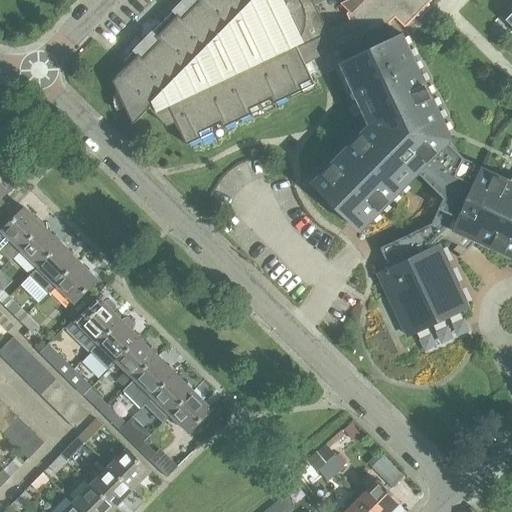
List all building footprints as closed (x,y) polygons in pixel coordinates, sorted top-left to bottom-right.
[(113,80),(112,81),(133,124),(149,108),(167,126),(176,122),(186,145),(202,137),(199,132),(221,122),(223,127),(252,113),(250,108),(271,98),(274,103),(303,89),(301,84),(312,79),(305,64),(336,50),(342,62),(395,38),(388,23),(363,34),(355,16),(350,19),(327,30),(315,5),(312,0),(184,0),(123,62),(127,66),(113,80)] [(360,0),(347,13),(350,19),(355,16),(363,34),(388,23),(394,17),(404,27),(430,0),(360,0)] [(367,125),(309,185),(360,233),(418,174),(442,197),(433,223),(380,247),(388,267),(376,273),(405,336),(470,307),(440,242),(435,244),(434,242),(441,237),(467,249),(475,242),(511,259),(511,181),(480,167),(463,159),(447,146),(453,141),(402,34),(395,38),(342,62),(340,63),(367,125)] [(2,229),(0,231),(0,252),(1,253),(10,262),(22,249),(20,247),(43,224),(25,206),(2,229)] [(43,224),(20,247),(22,249),(38,265),(61,242),(43,224)] [(40,267),(30,276),(46,293),(50,288),(56,283),(79,260),(61,242),(38,265),(40,267)] [(79,260),(56,283),(75,301),(97,278),(79,260)] [(0,282),(3,286),(13,277),(3,266),(0,268),(0,282)] [(20,320),(26,313),(9,296),(3,303),(20,320)] [(88,306),(67,328),(91,352),(99,344),(122,320),(113,311),(115,309),(116,305),(110,300),(107,300),(104,302),(94,312),(88,306)] [(0,312),(0,325),(7,332),(8,331),(13,325),(0,312)] [(20,320),(33,333),(39,326),(26,313),(20,320)] [(99,344),(91,352),(109,370),(117,362),(116,361),(140,338),(131,329),(133,326),(134,323),(128,317),(125,318),(123,320),(122,320),(99,344)] [(0,352),(7,360),(22,345),(13,336),(0,349),(0,352)] [(140,338),(116,361),(117,362),(126,370),(117,379),(126,388),(134,379),(158,356),(140,338)] [(16,369),(31,354),(22,345),(7,360),(16,369)] [(65,377),(72,370),(48,345),(40,352),(65,377)] [(24,377),(39,362),(31,354),(16,369),(24,377)] [(126,388),(122,391),(141,409),(145,405),(152,397),(176,373),(158,356),(134,379),(126,388)] [(33,386),(48,371),(39,362),(24,377),(33,386)] [(83,395),(90,388),(72,370),(65,377),(83,395)] [(42,394),(56,379),(48,371),(33,386),(42,394)] [(152,397),(145,405),(162,423),(170,415),(170,414),(193,391),(176,373),(152,397)] [(56,379),(42,394),(50,403),(65,388),(56,379)] [(59,411),(74,397),(65,388),(50,403),(59,411)] [(90,388),(83,395),(95,406),(102,400),(90,388)] [(193,391),(170,414),(170,415),(188,433),(211,409),(193,391)] [(67,420),(82,405),(74,397),(59,411),(67,420)] [(0,419),(11,408),(2,400),(0,401),(0,419)] [(82,405),(67,420),(76,428),(90,413),(82,405)] [(113,424),(120,417),(108,406),(102,413),(113,424)] [(0,429),(4,433),(19,417),(11,408),(0,419),(0,429)] [(12,441),(28,425),(19,417),(4,433),(12,441)] [(93,438),(104,426),(96,418),(85,430),(93,438)] [(119,430),(132,442),(138,435),(126,423),(119,430)] [(21,450),(37,434),(28,425),(12,441),(21,450)] [(37,434),(21,450),(29,458),(45,442),(37,434)] [(74,455),(84,444),(78,437),(66,449),(74,455)] [(149,460),(156,452),(144,441),(137,448),(149,460)] [(107,467),(131,490),(150,472),(126,448),(107,467)] [(10,477),(25,462),(18,455),(3,470),(10,477)] [(56,473),(67,462),(61,455),(49,466),(56,473)] [(334,456),(326,462),(336,473),(344,467),(335,455),(334,456)] [(327,480),(336,473),(326,462),(318,469),(327,480)] [(90,484),(114,508),(131,490),(107,467),(90,484)] [(38,491),(49,479),(43,473),(31,485),(38,491)] [(359,497),(373,511),(390,511),(400,502),(377,479),(368,488),(363,483),(356,490),(361,495),(359,497)] [(81,511),(109,511),(114,508),(90,484),(72,503),(81,511)] [(275,503),(281,511),(287,511),(303,500),(294,489),(275,503)] [(20,509),(33,496),(25,490),(14,502),(20,509)] [(373,511),(359,497),(356,500),(351,495),(345,501),(350,506),(344,511),(373,511)] [(62,511),(81,511),(72,503),(62,511)] [(281,511),(275,503),(264,511),(281,511)]
